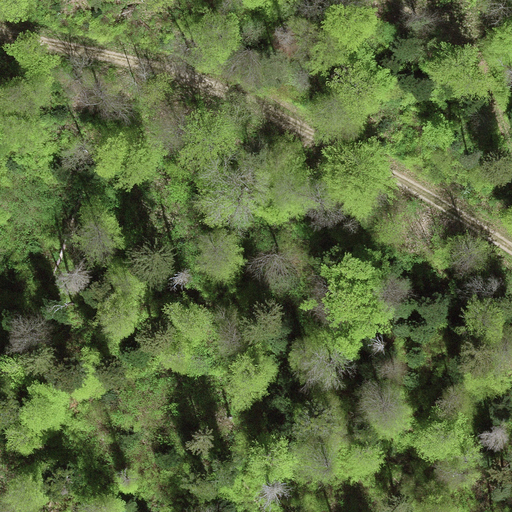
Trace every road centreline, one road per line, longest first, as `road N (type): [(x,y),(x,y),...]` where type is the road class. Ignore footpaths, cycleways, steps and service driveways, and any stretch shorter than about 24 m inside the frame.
road 1 (track): [(511,249),(257,104),(114,55),(0,32)]
road 2 (track): [(511,142),(478,57),(394,0)]
